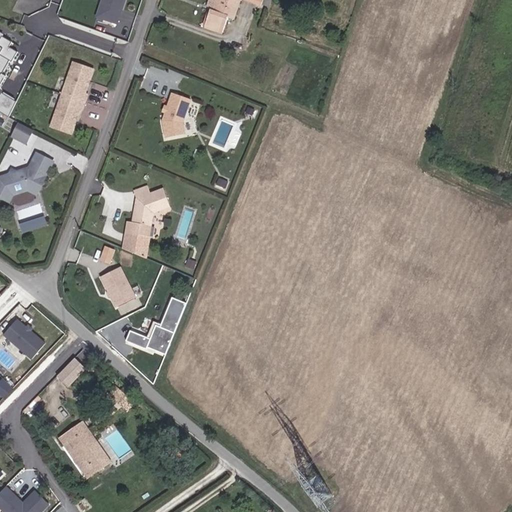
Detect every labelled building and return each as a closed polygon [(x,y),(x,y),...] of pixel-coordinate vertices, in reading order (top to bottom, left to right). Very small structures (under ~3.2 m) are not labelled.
[(117,28),(125,0),(104,0),(97,21),(117,28)] [(245,0),(266,7),(268,0),(210,0),(208,5),(213,7),(206,26),(226,33),(232,16),(237,18),(243,0),(245,0)] [(6,50),(9,45),(0,39),(0,75),(7,63),(9,65),(15,55),(6,50)] [(77,62),(52,127),(73,135),(98,70),(77,62)] [(166,121),(168,138),(187,135),(185,123),(194,100),(176,94),(166,121)] [(0,116),(6,120),(14,105),(0,96),(0,116)] [(21,123),(16,135),(29,141),(35,130),(21,123)] [(56,162),(40,153),(37,160),(53,168),(56,162)] [(0,181),(0,195),(13,202),(16,195),(31,190),(35,182),(44,187),(53,168),(37,160),(33,168),(2,178),(0,181)] [(143,181),(147,169),(138,166),(134,178),(143,181)] [(44,187),(35,182),(31,190),(40,194),(44,187)] [(154,194),(151,187),(137,192),(140,199),(136,224),(132,224),(127,245),(148,252),(152,227),(154,216),(157,214),(174,208),(167,189),(154,194)] [(21,222),(24,232),(49,225),(46,215),(21,222)] [(106,246),(102,258),(109,260),(113,248),(106,246)] [(104,277),(111,291),(114,297),(119,307),(137,298),(133,290),(122,268),(104,277)] [(140,287),(133,290),(137,298),(142,296),(143,293),(140,287)] [(165,355),(186,304),(171,298),(160,324),(153,321),(147,338),(130,331),(126,341),(153,353),(154,350),(165,355)] [(42,343),(14,319),(0,335),(28,359),(42,343)] [(85,368),(75,358),(56,378),(66,388),(85,368)] [(0,381),(0,392),(5,397),(14,386),(3,378),(0,381)] [(71,422),(52,436),(81,477),(100,463),(71,422)] [(4,487),(0,490),(0,511),(39,511),(46,505),(32,492),(18,507),(14,504),(16,502),(3,488),(4,487)]
